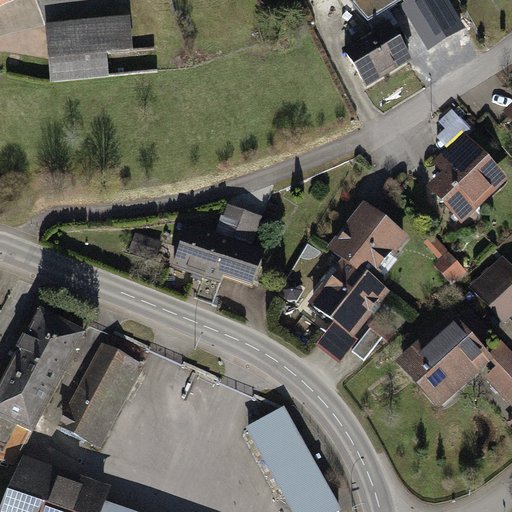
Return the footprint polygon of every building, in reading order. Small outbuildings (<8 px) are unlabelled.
[(0,0),(0,11),(28,0),(0,0)] [(278,0),(257,0),(264,10),(279,1),(278,0)] [(394,0),(352,0),(363,18),(395,0),(394,0)] [(130,18),(47,28),(55,85),(111,77),(108,57),(134,54),(130,18)] [(391,22),(342,50),(367,93),(416,65),(391,22)] [(511,89),(511,90),(511,109),(502,118),(511,128),(511,89)] [(511,186),(467,137),(435,166),(444,176),(428,190),(464,229),(511,186)] [(217,235),(189,225),(173,268),(251,297),(268,252),(256,247),(265,221),(227,207),(217,235)] [(411,243),(363,207),(328,254),(344,267),(312,310),(358,345),(394,297),(379,285),(411,243)] [(511,269),(501,258),(468,289),(507,328),(511,322),(511,269)] [(89,340),(40,313),(1,387),(0,386),(0,455),(4,457),(18,431),(36,441),(89,340)] [(451,317),(395,366),(441,417),(482,379),(511,412),(511,356),(500,343),(486,355),(451,317)] [(146,361),(101,340),(57,429),(101,451),(146,361)] [(340,511),(285,414),(249,434),(293,511),(340,511)] [(121,511),(106,507),(112,491),(23,460),(1,511),(121,511)]
